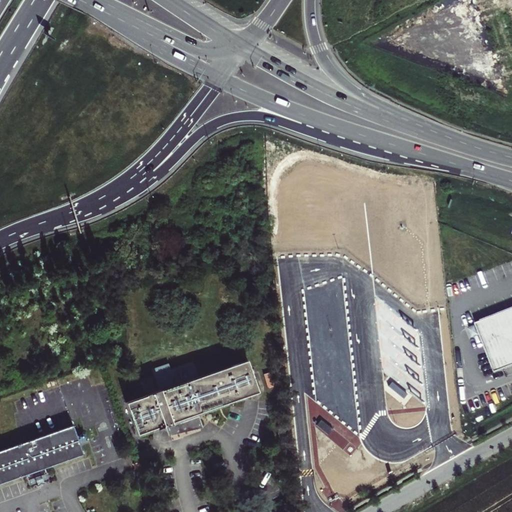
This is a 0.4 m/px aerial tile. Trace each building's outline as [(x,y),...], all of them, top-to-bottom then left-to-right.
[(511,310),(511,296),(479,309),(484,321),(511,310)] [(511,367),(511,310),(484,321),(476,325),(495,374),(511,367)] [(125,404),(137,435),(157,428),(158,429),(163,427),(164,428),(166,428),(168,427),(168,429),(175,426),(176,429),(184,426),(184,424),(198,422),(196,417),(198,416),(224,407),(223,404),(257,392),(246,360),(198,377),(192,361),(170,369),(168,363),(151,369),(158,389),(151,392),(151,393),(145,395),(146,396),(125,404)] [(392,383),(389,386),(403,398),(406,394),(392,383)] [(168,429),(168,427),(166,428),(169,436),(203,428),(198,416),(196,417),(198,422),(184,424),(184,426),(176,429),(175,426),(168,429)] [(321,421),(317,426),(328,435),(333,430),(321,421)] [(45,469),(83,455),(72,425),(0,450),(0,484),(26,476),(28,481),(47,474),(45,469)] [(49,481),(47,474),(28,481),(30,488),(49,481)]
